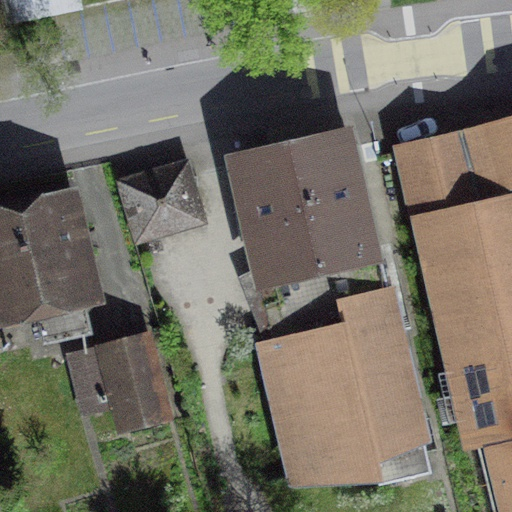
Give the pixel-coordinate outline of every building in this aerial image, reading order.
[(511,122),(485,130),(511,237),(511,122)] [(511,511),(511,237),(485,130),(385,154),(460,457),(477,453),(491,511),(511,511)] [(351,147),(221,170),(244,295),(374,272),(351,147)] [(183,176),(115,194),(130,252),(198,234),(183,176)] [(62,204),(0,218),(0,335),(88,314),(62,204)] [(338,337),(248,360),(279,486),(420,488),(389,307),(332,311),(338,337)] [(152,346),(65,369),(80,427),(106,420),(113,447),(175,431),(152,346)]
